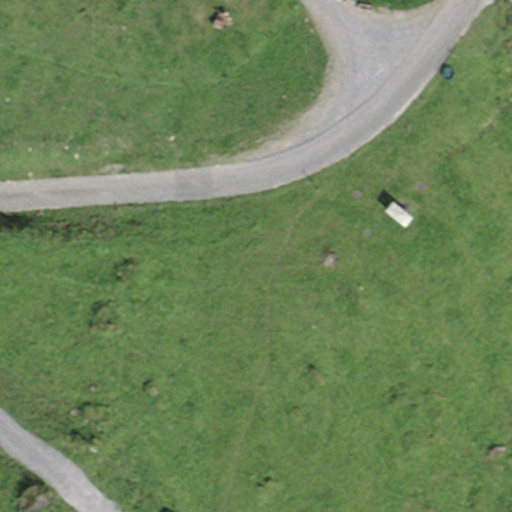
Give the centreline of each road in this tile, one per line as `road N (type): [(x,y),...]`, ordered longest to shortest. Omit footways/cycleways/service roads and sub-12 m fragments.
road 1 (unclassified): [(467,0),(375,104),(316,148),(263,171),(176,186),(0,198)]
road 2 (track): [(109,511),(90,465),(0,446)]
